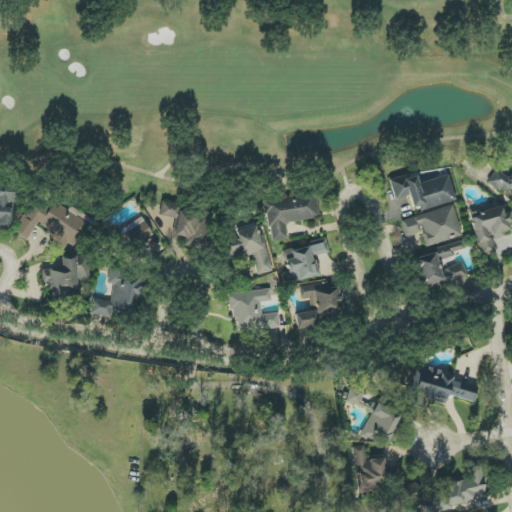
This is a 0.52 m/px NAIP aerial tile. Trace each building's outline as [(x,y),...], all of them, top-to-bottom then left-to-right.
[(511,175),(503,178),(500,171),(488,175),(494,193),(505,190),(511,207),(511,206),(511,175)] [(456,201),(449,175),(418,184),(415,173),(389,180),(395,200),(409,196),(413,212),(456,201)] [(0,224),(10,226),(12,206),(14,206),(15,194),(0,192),(0,224)] [(319,219),(315,193),(265,200),(270,241),(287,239),(285,223),(319,219)] [(15,233),(29,239),(34,229),(73,248),(87,221),(33,195),(15,233)] [(160,217),(175,218),(173,236),(185,237),(184,246),(206,249),(210,210),(161,204),(160,217)] [(425,247),(462,236),(453,205),(400,220),(405,237),(421,232),(425,247)] [(492,238),(511,233),(511,229),(508,213),(503,214),(502,207),(470,214),(480,256),(495,252),(492,238)] [(154,237),(142,217),(118,231),(130,251),(154,237)] [(271,271),(258,223),(235,229),(238,239),(225,243),(229,260),(252,254),(257,275),(271,271)] [(329,253),(325,238),(309,242),(310,246),(284,252),(291,282),(318,276),(314,256),(329,253)] [(437,260),(454,256),(453,252),(464,249),(462,242),(434,248),(437,260)] [(413,259),(424,291),(467,277),(462,263),(440,270),(435,252),(413,259)] [(41,269),(41,284),(50,284),(51,301),(75,300),(74,281),(88,281),(88,256),(61,257),(61,269),(41,269)] [(91,314),(110,317),(111,308),(133,312),(135,297),(143,298),(146,277),(109,271),(107,284),(113,285),(110,302),(93,299),(91,314)] [(342,315),(338,285),(317,288),(316,285),(299,287),(301,300),(309,299),(310,311),(294,313),(296,330),(319,327),(318,318),(342,315)] [(280,328),(279,312),(261,314),(260,303),(271,302),(270,289),(231,293),(234,332),(280,328)] [(473,402),(477,387),(452,381),(453,375),(414,365),(405,401),(421,405),(423,399),(446,405),(448,396),(473,402)] [(345,401),(360,405),(363,392),(349,388),(345,401)] [(359,433),(386,446),(402,415),(375,402),(359,433)] [(353,447),(358,493),(387,490),(384,459),(365,461),(364,446),(353,447)] [(485,491),(481,465),(469,467),(472,482),(420,490),(423,511),(424,511),(476,503),(474,493),(485,491)]
